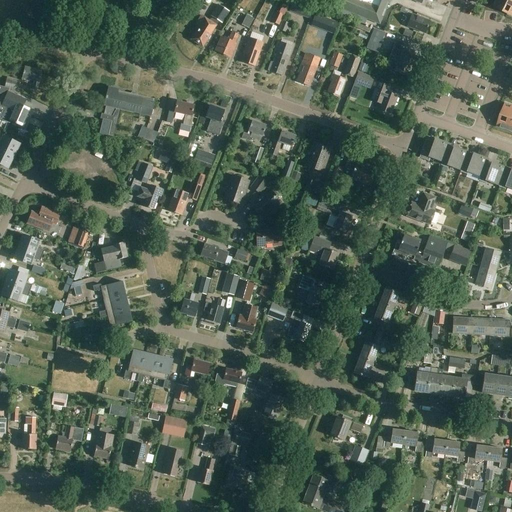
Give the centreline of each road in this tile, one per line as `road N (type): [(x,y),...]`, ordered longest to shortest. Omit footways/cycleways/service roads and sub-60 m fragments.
road 1 (residential): [(403,147),(200,77),(93,52)]
road 2 (residential): [(318,380),(167,328),(141,230)]
road 3 (residential): [(511,425),(399,409),(318,380)]
road 4 (residential): [(194,511),(95,487),(0,478)]
road 5 (residential): [(511,297),(453,305),(361,265)]
road 6 (residential): [(23,182),(87,50)]
road 7 (residential): [(268,511),(318,380)]
road 8 (residential): [(141,230),(23,182)]
road 9 (residential): [(361,265),(403,147)]
road 10 (residential): [(416,115),(460,0)]
road 11 (residential): [(318,380),(361,265)]
